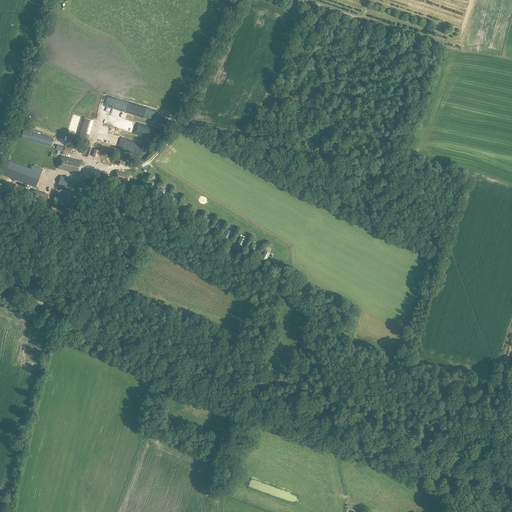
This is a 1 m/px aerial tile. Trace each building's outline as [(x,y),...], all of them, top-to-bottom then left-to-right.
[(114,126),(152,135),(153,128),(116,119),(114,126)] [(24,130),(21,139),(51,148),(53,139),(24,130)] [(122,138),(119,145),(142,153),(144,146),(135,143),(122,138)] [(61,156),(58,168),(79,174),(82,162),(61,156)] [(0,165),(0,174),(35,187),(36,185),(40,173),(41,169),(32,166),(31,169),(7,160),(3,158),(0,165)] [(130,173),(117,170),(114,179),(127,182),(130,173)] [(61,176),(57,186),(73,191),(76,180),(61,176)] [(150,193),(155,185),(150,182),(145,190),(150,193)] [(34,189),(31,198),(46,202),(48,194),(34,189)] [(160,200),(165,192),(160,189),(155,197),(160,200)] [(56,192),(52,203),(69,207),(72,197),(56,192)] [(175,201),(171,198),(165,206),(169,209),(175,201)] [(178,217),(183,219),(187,211),(183,208),(178,217)] [(205,230),(210,222),(205,219),(200,228),(205,230)] [(222,228),(217,226),(213,234),(218,237),(222,228)] [(232,233),(227,230),(223,239),(228,242),(232,233)] [(241,250),(245,241),(240,239),(236,247),(241,250)] [(258,247),(253,245),(248,253),(253,256),(258,247)] [(260,260),(265,263),(270,254),(265,252),(260,260)]
